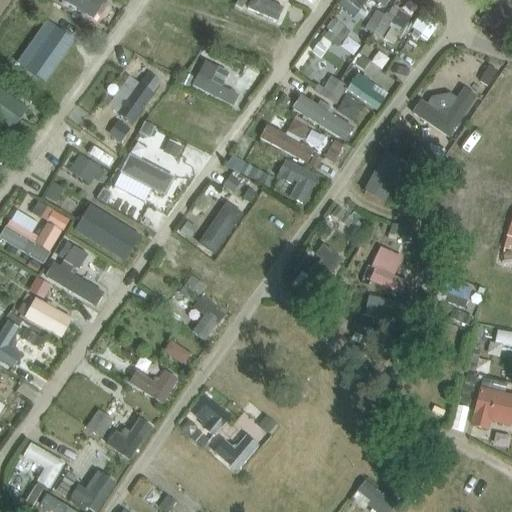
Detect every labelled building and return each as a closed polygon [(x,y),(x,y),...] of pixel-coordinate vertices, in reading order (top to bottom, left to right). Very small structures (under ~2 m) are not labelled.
[(70,0),(68,6),(98,18),(105,0),(70,0)] [(290,12),(275,4),(276,0),(258,0),(252,12),(282,28),(290,12)] [(379,3),(390,14),(402,1),(401,0),(355,0),(353,3),(367,16),(379,3)] [(376,13),(365,29),(380,39),(391,22),(376,13)] [(402,13),(386,44),(406,53),(421,23),(402,13)] [(432,18),(419,32),(432,45),(445,31),(432,18)] [(332,36),(349,47),(358,33),(340,22),(332,36)] [(170,30),(166,41),(182,48),(176,61),(198,70),(208,46),(170,30)] [(336,51),(330,65),(346,73),(353,60),(336,51)] [(311,62),(304,74),(333,89),(340,77),(311,62)] [(229,92),(236,76),(210,65),(199,92),(242,110),(246,99),(229,92)] [(194,89),(200,80),(183,68),(177,77),(194,89)] [(497,90),(505,75),(495,70),(487,85),(497,90)] [(511,77),(492,110),(511,122),(511,77)] [(337,82),(328,101),(344,110),(354,91),(337,82)] [(385,116),(393,102),(363,83),(354,96),(385,116)] [(201,130),(207,119),(224,126),(230,113),(182,91),(175,106),(185,111),(181,120),(201,130)] [(424,122),(462,142),(484,100),(470,92),(463,106),(439,93),(424,122)] [(0,99),(0,121),(18,134),(28,120),(14,110),(18,104),(3,94),(0,99)] [(362,130),(308,99),(299,115),(353,145),(362,130)] [(358,126),(367,111),(352,102),(343,117),(358,126)] [(301,122),(294,136),(311,145),(319,130),(301,122)] [(181,168),(191,146),(150,127),(140,149),(181,168)] [(275,129),(267,143),(336,181),(353,151),(341,145),(332,161),(275,129)] [(131,156),(108,205),(143,221),(150,206),(167,213),(183,180),(131,156)] [(415,169),(391,156),(371,195),(394,207),(415,169)] [(233,170),(273,192),(279,182),(238,160),(233,170)] [(290,167),(284,186),(300,191),(297,203),(317,209),(326,177),(290,167)] [(465,196),(471,180),(443,170),(439,181),(454,187),(452,191),(465,196)] [(228,193),(239,200),(247,187),(236,180),(228,193)] [(472,193),(480,195),(477,203),(505,211),(510,191),(476,182),(472,193)] [(257,186),(249,202),(262,208),(269,192),(257,186)] [(207,228),(228,195),(214,187),(194,219),(207,228)] [(14,205),(7,220),(18,225),(25,210),(14,205)] [(232,206),(206,248),(224,259),(250,217),(232,206)] [(331,222),(358,243),(369,230),(342,208),(331,222)] [(266,209),(255,227),(288,246),(294,235),(275,224),(279,217),(266,209)] [(465,220),(463,228),(481,233),(484,224),(465,220)] [(7,247),(56,265),(68,234),(52,228),(48,238),(14,226),(7,247)] [(186,237),(201,246),(207,235),(192,226),(186,237)] [(396,242),(420,247),(423,233),(399,229),(396,242)] [(297,289),(318,305),(351,263),(329,246),(297,289)] [(0,274),(24,285),(32,264),(0,250),(0,274)] [(112,300),(81,279),(94,260),(81,251),(67,271),(60,267),(51,281),(102,315),(112,300)] [(387,252),(375,289),(408,299),(420,262),(387,252)] [(443,253),(437,265),(472,282),(481,264),(461,254),(457,261),(443,253)] [(466,307),(471,290),(438,278),(434,290),(453,296),(451,301),(466,307)] [(45,281),(38,292),(54,303),(61,292),(45,281)] [(185,297),(199,309),(213,292),(200,281),(185,297)] [(0,300),(0,320),(8,305),(0,300)] [(207,301),(194,323),(203,329),(198,338),(214,348),(233,316),(207,301)] [(31,327),(71,343),(80,321),(40,304),(31,327)] [(17,353),(27,333),(12,326),(0,350),(0,364),(21,375),(29,359),(17,353)] [(511,349),(511,335),(503,334),(500,348),(511,349)] [(149,364),(144,376),(160,382),(155,394),(177,402),(186,378),(149,364)] [(412,398),(428,373),(417,366),(401,391),(412,398)] [(0,391),(12,398),(21,383),(0,370),(0,391)] [(511,421),(511,396),(491,391),(493,382),(483,379),(481,389),(480,388),(470,427),(488,431),(490,422),(510,427),(511,421)] [(0,418),(5,422),(13,410),(0,401),(0,418)] [(204,420),(225,441),(241,425),(219,405),(204,420)] [(93,431),(108,444),(122,427),(107,414),(93,431)] [(269,417),(261,427),(275,439),(283,429),(269,417)] [(125,433),(113,453),(137,467),(159,431),(145,422),(135,439),(125,433)] [(312,457),(331,471),(353,440),(334,427),(312,457)] [(243,474),(267,456),(253,437),(229,456),(243,474)] [(49,473),(33,502),(43,507),(52,490),(57,493),(72,467),(37,448),(29,462),(49,473)] [(104,474),(91,492),(86,489),(75,503),(88,511),(101,511),(121,486),(104,474)] [(481,511),(473,506),(485,489),(472,481),(453,511),(454,511),(481,511)] [(361,499),(375,511),(402,511),(403,510),(374,484),(361,499)] [(77,511),(54,496),(43,511),(77,511)]
